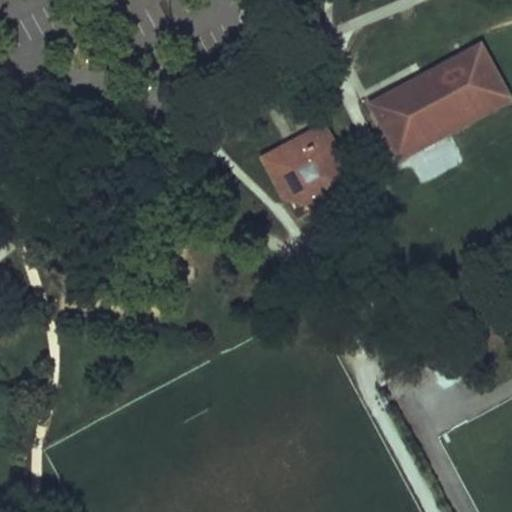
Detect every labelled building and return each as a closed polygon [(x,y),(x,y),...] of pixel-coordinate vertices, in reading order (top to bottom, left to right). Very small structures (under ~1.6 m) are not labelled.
[(290,0),(280,0),(271,5),(279,22),(297,13),(290,0)] [(394,101),(388,120),(407,154),(511,97),(486,51),(394,101)] [(511,105),(511,99),(511,97),(407,154),(410,161),(511,105)] [(286,146),(280,164),(294,193),(315,182),(325,202),(342,193),(348,177),(321,126),(286,146)] [(315,182),(294,193),(325,202),(315,182)]
